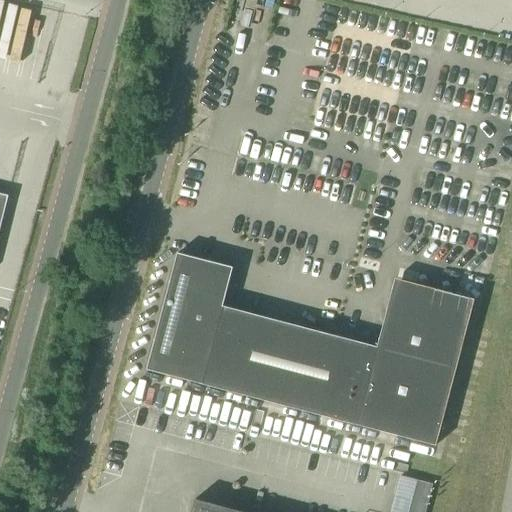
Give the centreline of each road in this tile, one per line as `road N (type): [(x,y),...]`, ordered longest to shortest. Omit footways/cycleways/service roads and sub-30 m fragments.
road 1 (unclassified): [(66,511),(202,0)]
road 2 (unclassified): [(119,0),(0,441)]
